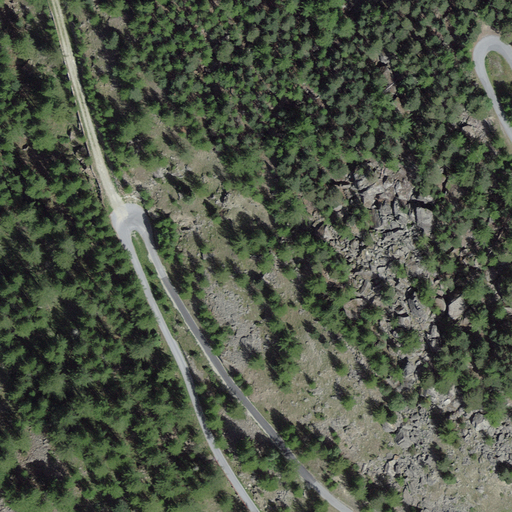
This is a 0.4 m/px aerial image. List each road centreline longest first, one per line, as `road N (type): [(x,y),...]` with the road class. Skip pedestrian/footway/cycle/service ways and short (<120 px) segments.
road 1 (track): [(123,235),(127,222),(141,218),(215,363),(342,511)]
road 2 (track): [(123,235),(213,449),(255,511)]
road 3 (track): [(56,0),(123,235)]
road 4 (track): [(511,137),(479,57),(491,45),(505,46),(511,57)]
